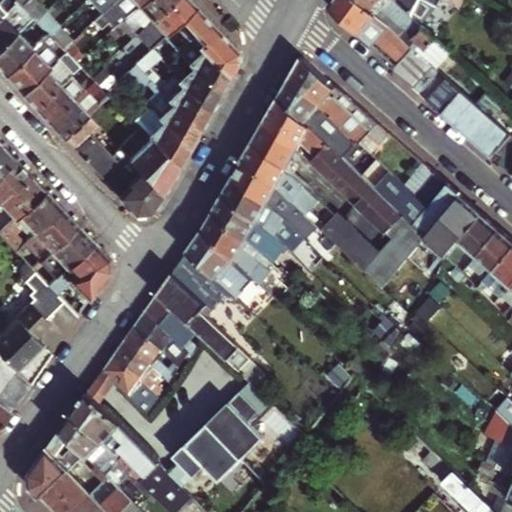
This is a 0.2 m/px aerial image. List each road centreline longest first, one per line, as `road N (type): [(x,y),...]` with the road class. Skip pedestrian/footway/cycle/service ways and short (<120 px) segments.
road 1 (residential): [(294,16),(511,203)]
road 2 (tertiary): [(150,261),(0,473)]
road 3 (tertiary): [(278,44),(150,261)]
road 4 (residential): [(0,102),(150,261)]
